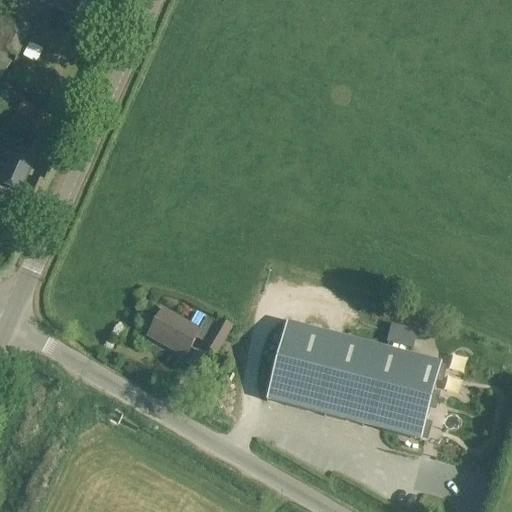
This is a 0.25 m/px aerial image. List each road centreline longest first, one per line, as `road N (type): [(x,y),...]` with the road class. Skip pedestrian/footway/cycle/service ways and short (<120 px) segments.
road 1 (unclassified): [(329,511),(11,320)]
road 2 (unclassified): [(11,320),(150,0)]
